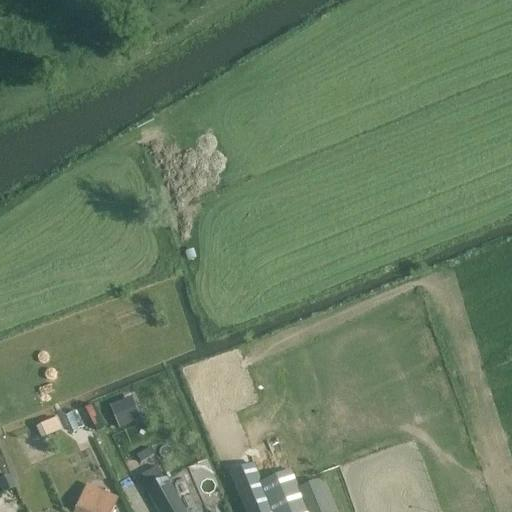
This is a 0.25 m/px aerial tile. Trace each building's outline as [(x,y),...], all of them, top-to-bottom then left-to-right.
[(131,396),(110,405),(120,429),(141,420),(131,396)] [(60,418),(40,427),(45,438),(65,429),(60,418)] [(155,449),(137,455),(142,469),(160,462),(155,449)] [(229,475),(244,511),(309,511),(292,471),(262,484),(254,465),(229,475)] [(145,490),(157,511),(186,511),(167,477),(164,479),(157,466),(142,475),(149,488),(145,490)] [(8,476),(0,479),(0,487),(3,493),(13,488),(8,476)] [(75,511),(112,511),(119,499),(87,485),(75,511)]
